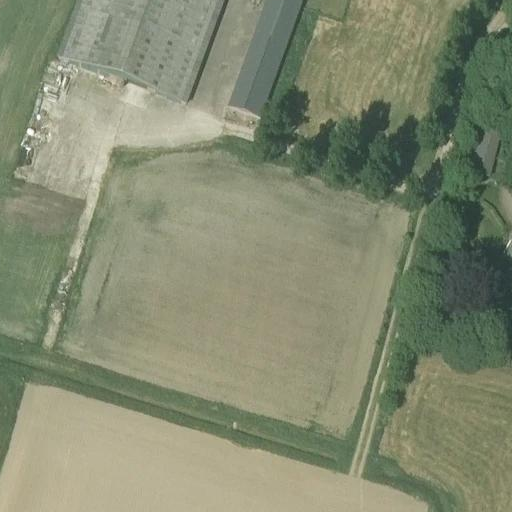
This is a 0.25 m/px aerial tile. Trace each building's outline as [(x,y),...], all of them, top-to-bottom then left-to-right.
[(182,106),(221,0),(76,0),(55,58),(182,106)] [(282,0),(267,0),(227,112),(259,124),(301,7),(282,0)] [(0,78),(10,82),(16,65),(0,58),(0,78)] [(12,187),(24,190),(31,152),(47,155),(53,123),(23,117),(13,169),(15,169),(12,187)] [(488,179),(500,133),(476,127),(465,173),(488,179)] [(511,245),(502,259),(511,266),(511,245)]
